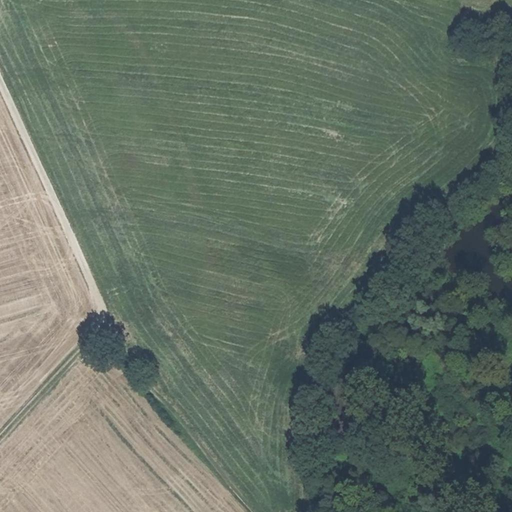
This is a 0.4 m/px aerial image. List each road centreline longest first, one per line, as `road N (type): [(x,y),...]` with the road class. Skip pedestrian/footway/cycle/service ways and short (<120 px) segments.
road 1 (track): [(0,82),(107,317)]
road 2 (track): [(107,317),(136,369),(252,511)]
road 3 (track): [(107,317),(0,445)]
